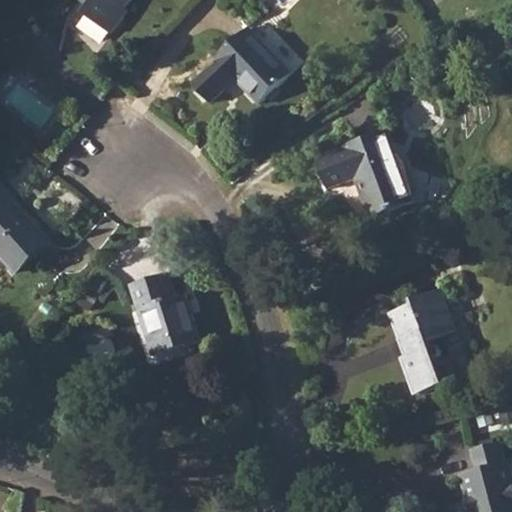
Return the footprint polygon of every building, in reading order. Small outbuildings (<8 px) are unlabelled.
[(82,0),(91,6),(86,15),(113,36),(130,12),(127,10),(133,0),(82,0)] [(217,65),(196,85),(212,102),(235,81),(258,107),(293,75),(250,30),(217,62),(217,65)] [(414,202),(398,161),(387,132),(345,147),(346,150),(319,160),(329,188),(357,177),(372,219),(414,202)] [(0,252),(17,273),(53,241),(25,210),(22,212),(11,200),(14,197),(0,180),(0,252)] [(131,286),(139,311),(147,308),(162,355),(201,343),(186,295),(177,297),(169,273),(131,286)] [(401,358),(416,396),(459,380),(451,358),(437,362),(436,360),(439,358),(441,356),(441,353),(441,350),(439,348),(437,347),(434,348),(432,349),(429,342),(459,331),(444,290),(411,302),(412,305),(390,313),(406,356),(401,358)] [(479,472),(461,477),(470,511),(511,511),(511,462),(507,464),(501,443),(473,450),(479,472)]
